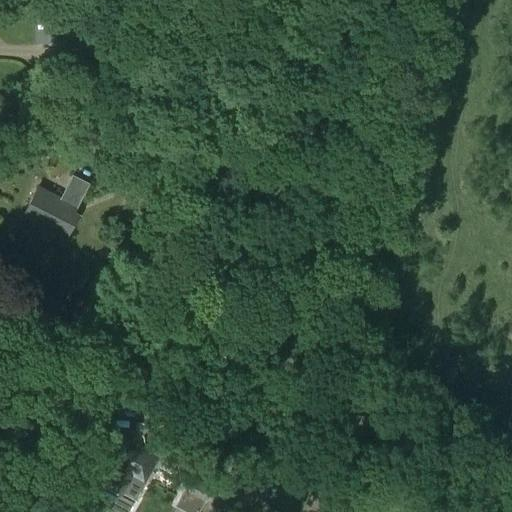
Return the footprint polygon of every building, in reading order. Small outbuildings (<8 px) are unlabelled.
[(35,186),(19,216),(62,238),(74,214),(70,212),(79,195),(64,187),(62,190),(60,189),(56,197),(35,186)] [(15,368),(26,374),(34,359),(23,354),(15,368)] [(92,483),(120,498),(133,474),(144,480),(155,459),(144,453),(144,452),(130,444),(115,472),(102,466),(92,483)] [(292,495),(238,461),(212,504),(225,511),(238,511),(243,504),(255,511),(269,511),(275,504),(283,509),(292,495)] [(179,487),(203,500),(209,487),(186,475),(179,487)]
